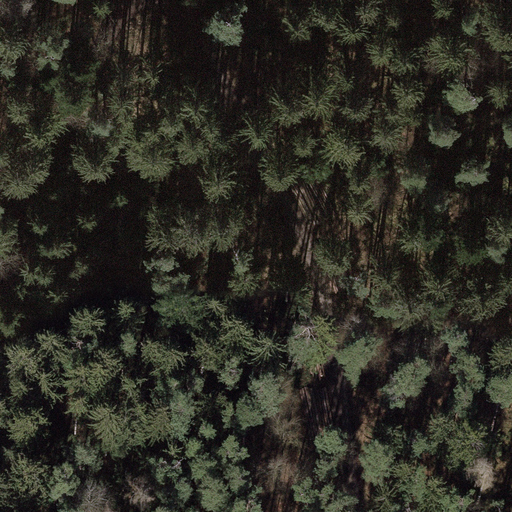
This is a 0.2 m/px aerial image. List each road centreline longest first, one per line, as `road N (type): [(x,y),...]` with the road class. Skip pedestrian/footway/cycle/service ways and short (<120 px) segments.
road 1 (track): [(170,0),(206,38),(312,249),(335,329),(365,511)]
road 2 (track): [(0,249),(127,12),(144,0)]
